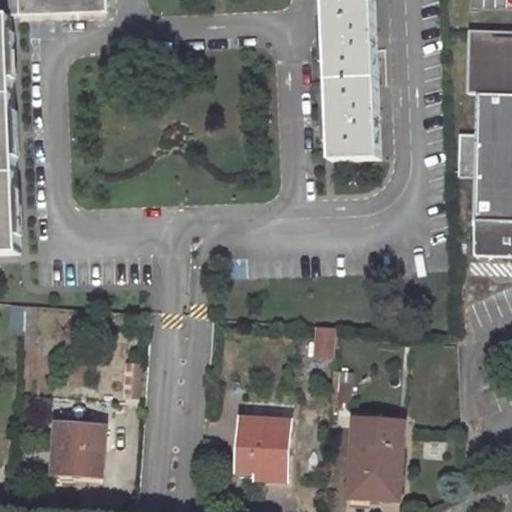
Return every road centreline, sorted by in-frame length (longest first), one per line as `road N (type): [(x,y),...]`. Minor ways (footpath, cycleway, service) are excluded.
road 1 (residential): [(126,37),(52,39),(58,233),(188,229)]
road 2 (residential): [(403,0),(410,158),(400,197),(377,220),(291,226)]
road 3 (residential): [(166,511),(188,229)]
road 4 (residential): [(291,226),(285,32)]
road 5 (residential): [(285,32),(126,37)]
